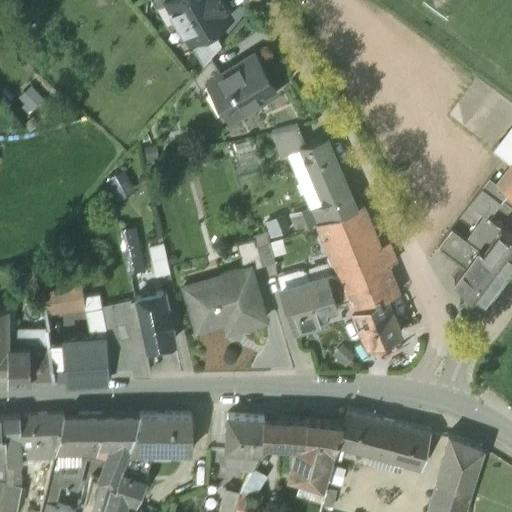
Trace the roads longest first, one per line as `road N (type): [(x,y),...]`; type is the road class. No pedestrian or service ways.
road 1 (secondary): [(0,396),(420,399)]
road 2 (residential): [(454,353),(268,0)]
